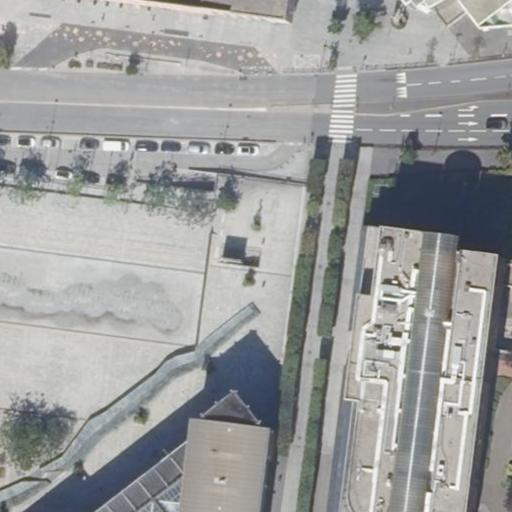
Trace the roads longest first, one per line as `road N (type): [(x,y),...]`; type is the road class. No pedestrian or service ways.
road 1 (secondary): [(511,72),(287,93),(244,109)]
road 2 (secondary): [(244,109),(335,131),(511,126)]
road 3 (secondary): [(244,109),(28,102)]
